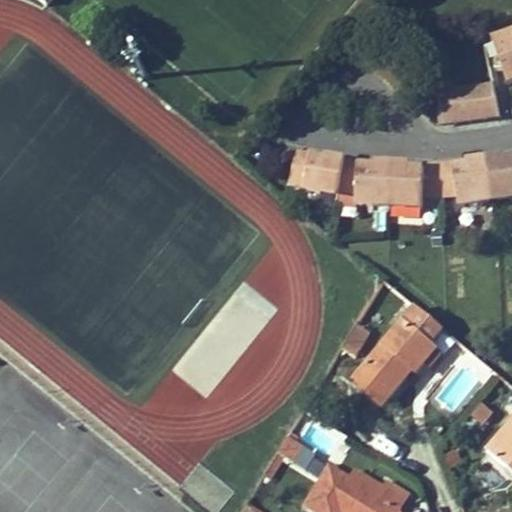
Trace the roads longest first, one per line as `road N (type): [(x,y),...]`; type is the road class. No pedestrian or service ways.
road 1 (residential): [(444,145),(342,65),(296,129)]
road 2 (residential): [(296,129),(444,145)]
